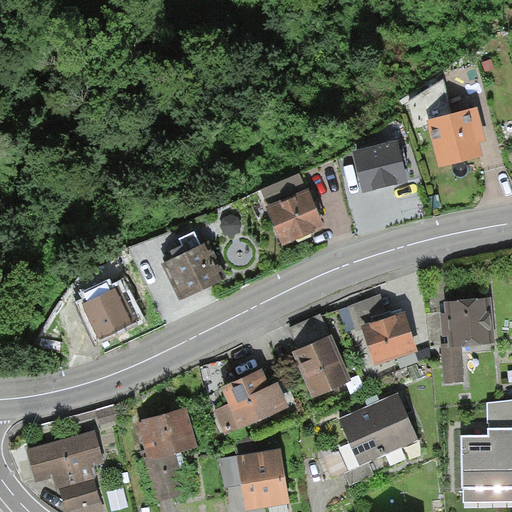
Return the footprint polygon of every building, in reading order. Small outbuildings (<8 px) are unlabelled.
[(452,117),(443,82),(410,103),(416,127),(428,124),(452,117)] [(482,131),(477,111),(452,117),(428,124),(439,168),(483,156),(477,133),(482,131)] [(402,163),(397,144),(353,154),(362,195),(407,184),(402,163)] [(267,211),(309,193),(302,176),(260,194),(267,211)] [(314,205),(309,193),(267,211),(283,247),(325,229),(314,205)] [(224,282),(206,246),(201,248),(195,234),(180,240),(183,247),(175,251),(163,257),(167,265),(163,267),(181,303),(224,282)] [(110,294),(106,287),(89,295),(83,298),(87,306),(79,310),(96,344),(134,325),(116,291),(110,294)] [(355,330),(363,328),(375,366),(417,353),(404,311),(386,317),(380,297),(348,306),(355,330)] [(445,385),(464,383),(461,349),(496,345),(492,300),(446,304),(446,315),(442,316),(444,339),(448,339),(449,345),(442,346),(445,385)] [(296,352),(326,338),(316,315),(285,329),(296,352)] [(346,382),(326,338),(296,352),(290,355),(310,398),(346,382)] [(231,408),(214,416),(222,433),(286,405),(276,384),(264,389),(256,371),(222,387),(231,408)] [(396,396),(342,421),(361,461),(415,437),(396,396)] [(511,401),(490,405),(490,437),(464,437),(464,502),(511,501),(511,401)] [(114,407),(96,412),(101,429),(119,424),(114,407)] [(159,501),(186,493),(176,458),(201,451),(189,410),(137,425),(159,501)] [(95,434),(28,451),(37,485),(53,481),(56,492),(60,491),(65,511),(102,511),(91,467),(103,464),(95,434)] [(280,452),(237,459),(247,511),(259,511),(290,506),(280,452)]
